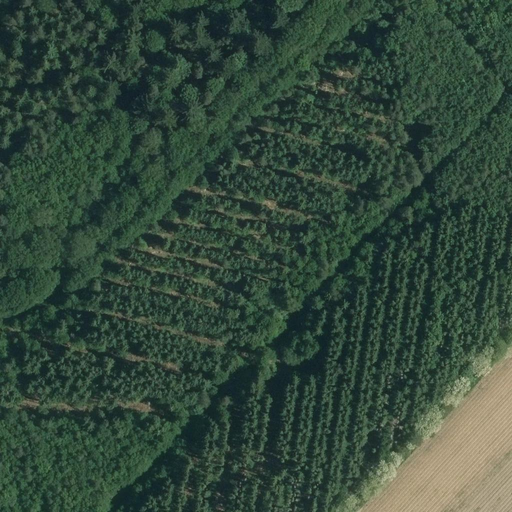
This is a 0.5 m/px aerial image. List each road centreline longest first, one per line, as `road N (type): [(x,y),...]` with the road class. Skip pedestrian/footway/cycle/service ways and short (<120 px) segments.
road 1 (track): [(90,511),(509,94),(441,0)]
road 2 (track): [(353,0),(87,257),(39,263),(0,281)]
